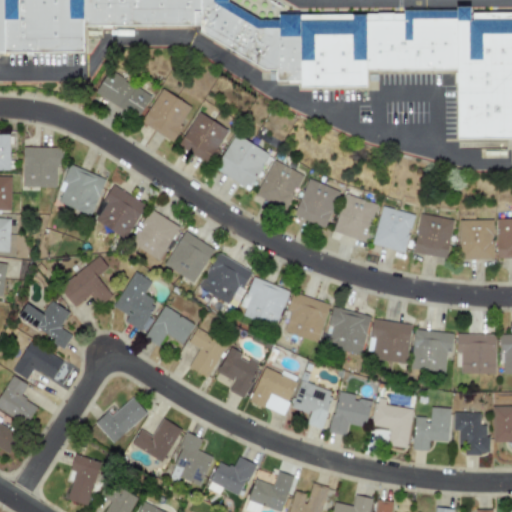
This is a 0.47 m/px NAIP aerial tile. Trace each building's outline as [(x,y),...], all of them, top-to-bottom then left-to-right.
[(228,0),(228,2),(259,21),(279,21),(280,15),(301,15),(367,15),(367,14),(405,15),(405,11),(459,11),(459,71),(367,71),(368,88),(301,88),(277,81),(277,71),(266,71),(201,32),(201,25),(194,25),(83,26),(83,53),(0,53),(0,0),(228,0)] [(459,71),(459,11),(458,7),(473,7),(473,14),(511,14),(511,139),(459,140),(459,71)] [(135,119),(149,96),(107,69),(93,92),(135,119)] [(169,141),(190,108),(160,88),(139,122),(169,141)] [(176,145),(206,164),(227,130),(197,112),(176,145)] [(268,154),(233,133),(212,169),(247,190),(268,154)] [(0,169),(8,169),(7,135),(0,135),(0,169)] [(54,187),(54,165),(60,165),(60,147),(22,146),(21,186),(54,187)] [(252,194),(282,211),(302,176),(272,159),(252,194)] [(104,179),(67,164),(57,190),(61,192),(56,203),(89,216),(104,179)] [(9,176),(0,175),(0,209),(8,210),(9,176)] [(324,227),(337,189),(305,179),(292,217),(324,227)] [(123,239),(143,205),(111,184),(101,200),(104,202),(93,220),(123,239)] [(375,204),(343,193),(331,231),(362,242),(375,204)] [(402,252),(412,214),(380,206),(370,244),(402,252)] [(156,260),(177,227),(148,209),(127,243),(156,260)] [(410,252),(443,259),(452,220),(419,213),(410,252)] [(0,250),(7,251),(8,218),(0,217),(0,250)] [(495,258),(511,258),(511,218),(494,219),(495,258)] [(491,220),(458,219),(457,259),(491,259),(491,220)] [(212,249),(183,231),(161,264),(190,283),(212,249)] [(196,287),(226,304),(236,287),(240,289),(250,271),(215,252),(196,287)] [(72,307),(88,295),(97,306),(110,295),(95,277),(106,267),(96,255),(57,287),(72,307)] [(150,281),(132,271),(111,307),(126,315),(122,322),(139,331),(155,301),(142,294),(150,281)] [(287,291),(250,277),(239,306),(243,308),(240,315),(273,327),(287,291)] [(282,332),(316,342),(327,303),(290,293),(284,311),(288,312),(282,332)] [(15,318),(62,347),(69,336),(57,328),(67,312),(48,300),(40,313),(24,303),(15,318)] [(143,337),(156,345),(163,334),(180,344),(192,324),(162,306),(143,337)] [(368,315),(330,307),(324,333),(327,333),(325,347),(359,354),(368,315)] [(409,324),(370,319),(366,351),(373,352),(372,359),(403,364),(409,324)] [(206,378),(224,344),(194,328),(186,342),(197,348),(186,367),(206,378)] [(408,369),(442,372),(445,352),(449,353),(451,333),(412,329),(408,369)] [(511,333),(497,334),(497,364),(501,364),(501,374),(511,373),(511,333)] [(458,373),(493,374),(493,334),(454,334),(454,353),(458,354),(458,373)] [(25,379),(31,369),(49,379),(60,361),(26,342),(10,371),(25,379)] [(241,398),(258,365),(240,356),(241,353),(228,347),(215,372),(232,381),(227,391),(241,398)] [(281,415),(296,379),(262,365),(247,401),(281,415)] [(18,397),(25,383),(8,376),(0,392),(0,410),(27,423),(35,405),(18,397)] [(320,429),(331,390),(298,380),(290,408),(307,414),(304,424),(320,429)] [(369,401),(352,398),(353,394),(335,391),(328,433),(344,435),(346,424),(364,427),(369,401)] [(93,422),(110,443),(145,414),(131,397),(108,416),(105,412),(93,422)] [(404,448),(410,408),(383,404),(384,399),(374,398),(370,425),(388,428),(386,445),(404,448)] [(511,414),(511,415),(511,406),(490,406),(490,442),(511,442),(511,453),(511,414)] [(446,441),(448,408),(427,407),(427,417),(412,416),(411,449),(426,450),(427,440),(446,441)] [(463,454),(486,454),(486,425),(478,425),(478,412),(451,413),(451,431),(456,431),(456,440),(463,440),(463,454)] [(0,424),(2,420),(0,418),(0,449),(7,454),(19,435),(0,424)] [(129,446),(162,461),(178,427),(159,418),(151,435),(137,429),(129,446)] [(210,456),(195,450),(200,439),(184,433),(168,474),(198,486),(210,456)] [(65,499),(88,506),(101,462),(73,454),(68,470),(73,472),(65,499)] [(218,461),(205,488),(216,493),(218,487),(237,496),(252,464),(236,456),(231,467),(218,461)] [(280,511),(291,476),(275,471),(271,485),(252,479),(244,510),(252,511),(257,511),(259,506),(280,511)] [(102,511),(127,511),(136,497),(107,480),(98,495),(108,501),(102,511)] [(293,491),(286,511),(318,511),(325,487),(309,483),(306,494),(293,491)] [(329,511),(366,511),(369,498),(353,494),(351,505),(332,502),(329,511)] [(389,511),(391,501),(375,499),(373,511),(389,511)] [(162,511),(140,502),(135,511),(162,511)]
